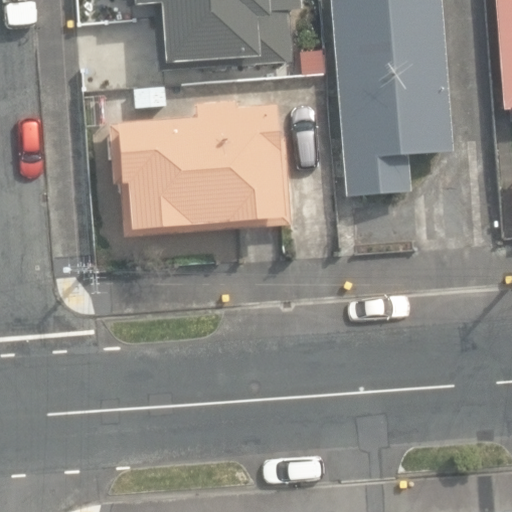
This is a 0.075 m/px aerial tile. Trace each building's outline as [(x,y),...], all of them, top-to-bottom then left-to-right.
[(125,0),(128,19),(154,16),(160,73),(298,59),(292,3),(286,3),(285,0),(125,0)] [(331,0),(346,196),(380,193),(412,191),(409,155),(453,152),(441,0),(331,0)] [(509,110),(510,122),(511,121),(511,0),(494,0),(502,110),(509,110)] [(297,55),(301,79),(322,76),(319,52),(297,55)] [(135,108),(166,107),(165,90),(135,90),(135,108)] [(109,127),(119,236),(284,222),(274,106),(238,109),(238,99),(195,103),(197,120),(109,127)]
